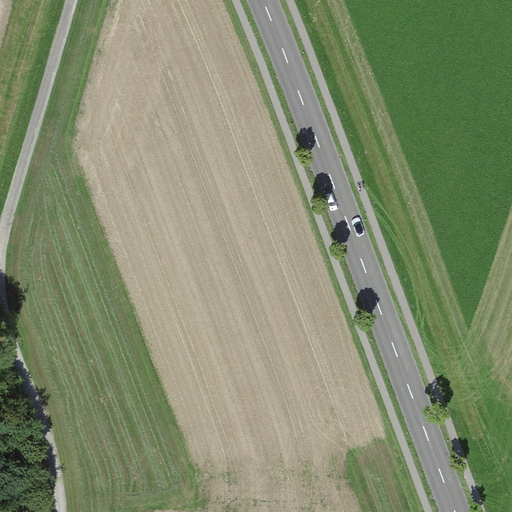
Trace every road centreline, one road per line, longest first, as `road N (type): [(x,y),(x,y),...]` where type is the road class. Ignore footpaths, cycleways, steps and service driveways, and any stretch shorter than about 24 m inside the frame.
road 1 (tertiary): [(263,0),(458,511)]
road 2 (track): [(0,254),(72,0)]
road 3 (track): [(58,511),(49,450),(0,299)]
